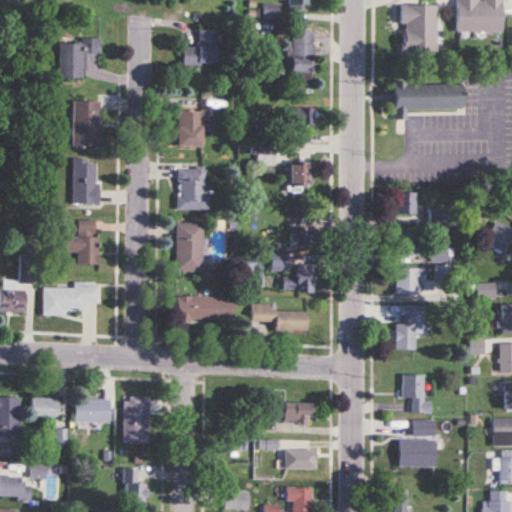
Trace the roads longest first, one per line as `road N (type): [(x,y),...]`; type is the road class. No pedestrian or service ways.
road 1 (residential): [(354,511),(356,0)]
road 2 (residential): [(355,367),(0,347)]
road 3 (residential): [(134,356),(145,38)]
road 4 (residential): [(186,511),(186,359)]
